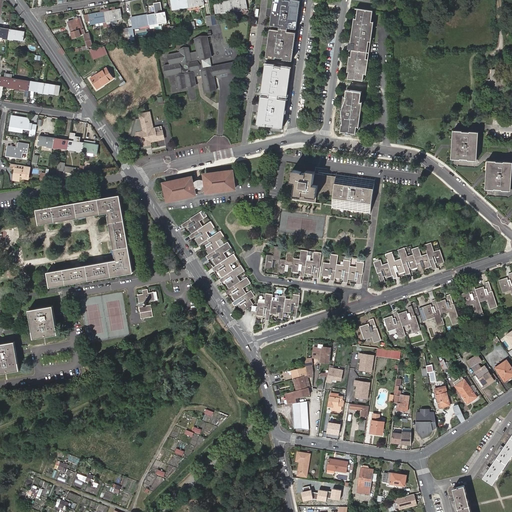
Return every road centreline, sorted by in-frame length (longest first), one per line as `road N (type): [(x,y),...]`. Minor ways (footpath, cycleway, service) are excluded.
road 1 (residential): [(136,173),(290,138),(354,144),(420,157),(511,234)]
road 2 (residential): [(511,253),(245,345)]
road 3 (residential): [(128,175),(231,324)]
road 4 (residential): [(231,324),(136,173)]
road 5 (residential): [(277,436),(420,456)]
